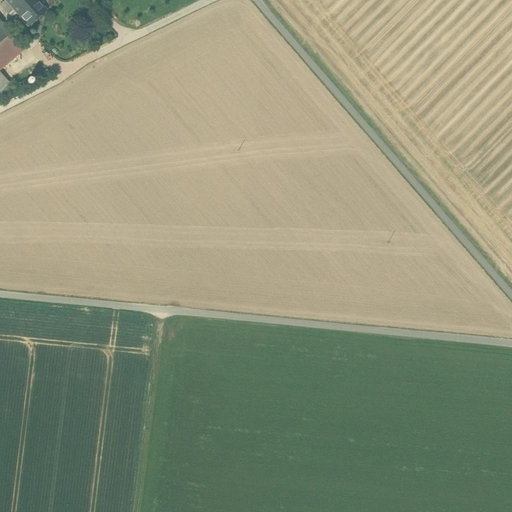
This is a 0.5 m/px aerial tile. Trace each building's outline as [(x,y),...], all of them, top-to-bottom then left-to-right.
[(16,13),(5,0),(1,4),(12,17),(16,13)] [(5,0),(16,13),(17,15),(34,0),(5,0)] [(34,0),(17,15),(28,27),(47,11),(37,0),(34,0)] [(0,41),(9,34),(10,34),(0,22),(0,41)] [(9,34),(0,41),(0,68),(23,50),(27,47),(23,42),(22,44),(19,41),(21,40),(14,31),(10,34),(9,34)] [(50,69),(33,77),(36,81),(52,73),(50,69)] [(16,91),(0,73),(0,96),(2,99),(16,91)] [(26,81),(20,84),(22,89),(29,86),(26,81)]
